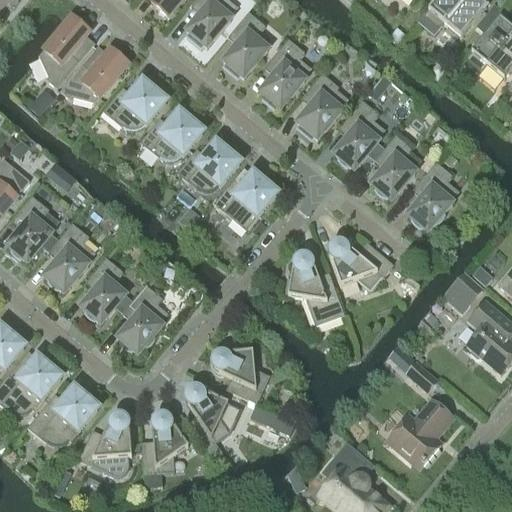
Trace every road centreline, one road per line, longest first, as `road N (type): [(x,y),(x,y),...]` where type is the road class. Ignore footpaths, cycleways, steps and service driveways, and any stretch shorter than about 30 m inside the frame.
road 1 (residential): [(0,289),(120,388),(150,387),(322,186)]
road 2 (residential): [(322,186),(100,0)]
road 3 (residential): [(427,511),(511,409)]
